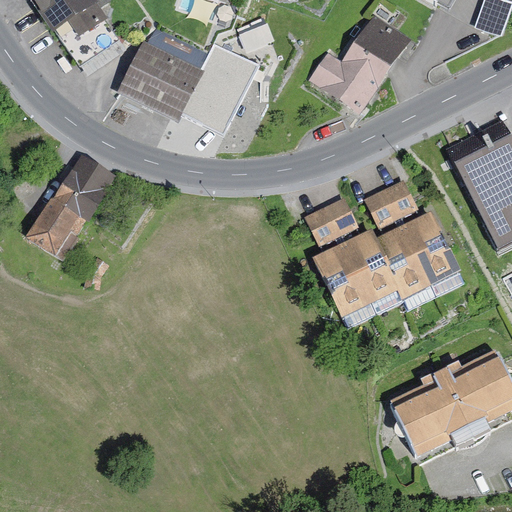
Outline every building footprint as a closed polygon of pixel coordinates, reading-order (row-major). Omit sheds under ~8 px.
[(92,0),(32,0),(80,72),(122,45),(92,0)] [(411,0),(436,14),(444,0),(411,0)] [(328,58),(307,88),(358,123),(399,64),(361,38),(341,67),(328,58)] [(202,73),(142,46),(119,98),(179,125),(202,73)] [(511,146),(500,123),(441,152),(496,261),(511,252),(511,146)] [(118,184),(82,161),(27,244),(64,268),(118,184)] [(418,217),(402,183),(362,202),(378,236),(418,217)] [(343,201),(301,219),(318,256),(359,238),(343,201)] [(430,218),(403,231),(437,303),(464,290),(430,218)] [(403,231),(374,244),(404,307),(408,316),(437,303),(403,231)] [(374,244),(370,236),(341,249),(375,321),(404,307),(374,244)] [(375,321),(341,249),(311,263),(345,335),(375,321)] [(424,393),(393,407),(420,465),(511,422),(511,390),(498,360),(463,375),(459,367),(420,385),(424,393)]
